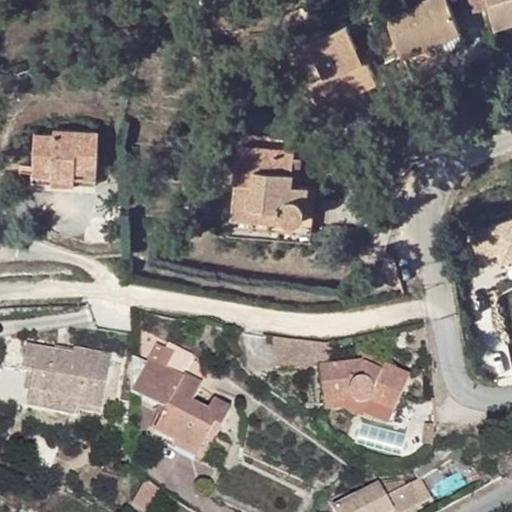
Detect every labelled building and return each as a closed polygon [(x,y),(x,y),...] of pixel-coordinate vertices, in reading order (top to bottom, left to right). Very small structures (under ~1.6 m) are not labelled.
[(461,32),(447,0),(425,0),(387,16),(403,56),(461,32)] [(487,0),(468,0),(472,12),(490,8),(487,0)] [(511,0),(487,0),(490,8),(496,27),(511,22),(511,0)] [(358,47),(348,25),(310,42),(307,35),(285,44),(294,64),(315,54),(325,77),(310,83),(324,112),(342,105),(334,88),(357,78),(361,89),(377,82),(367,60),(367,59),(365,59),(360,62),(354,49),(358,47)] [(465,41),(461,32),(436,42),(439,51),(465,41)] [(361,89),(357,78),(334,88),(342,105),(364,95),(361,89)] [(459,96),(454,89),(429,107),(434,113),(459,96)] [(429,107),(421,97),(400,114),(417,134),(437,118),(434,113),(429,107)] [(98,132),(53,129),(53,134),(33,133),(32,167),(51,168),(50,175),(73,177),(73,184),(95,185),(98,132)] [(294,157),(295,151),(240,145),(233,208),(254,210),(255,204),(279,207),(280,216),(283,220),(289,223),(294,224),(299,222),(302,219),(306,216),(309,185),(301,184),(292,184),(294,157)] [(301,184),(302,158),(294,157),(292,184),(301,184)] [(51,168),(32,167),(32,174),(50,175),(51,168)] [(73,177),(50,175),(50,183),(73,184),(73,177)] [(279,207),(255,204),(254,210),(233,208),(232,217),(287,223),(283,220),(280,216),(279,207)] [(511,214),(470,231),(485,267),(511,256),(511,214)] [(362,361),(330,365),(327,345),(272,338),(276,368),(318,365),(319,369),(323,401),(348,398),(349,400),(352,403),(357,406),(361,407),(364,407),(368,405),(371,403),(394,414),(410,378),(383,366),(386,361),(361,351),(362,361)] [(193,355),(168,342),(165,349),(174,354),(166,369),(182,378),(184,375),(193,355)] [(202,384),(184,375),(182,378),(166,369),(174,354),(165,349),(157,345),(148,362),(131,356),(131,391),(166,409),(154,432),(177,444),(199,455),(205,443),(209,437),(215,440),(231,409),(214,400),(208,411),(192,403),(202,384)] [(61,354),(26,347),(23,370),(33,372),(29,394),(81,404),(80,407),(102,411),(111,358),(73,350),(72,356),(61,354)] [(81,404),(29,394),(27,407),(79,416),(79,413),(80,407),(81,404)] [(352,403),(349,400),(348,398),(323,401),(324,412),(344,410),(351,416),(363,419),(364,416),(388,426),(394,414),(371,403),(368,405),(364,407),(361,407),(357,406),(352,403)] [(102,411),(80,407),(79,413),(101,416),(102,411)] [(359,441),(380,443),(382,427),(361,425),(359,441)] [(215,440),(209,437),(205,443),(211,446),(215,440)] [(199,455),(177,444),(174,449),(196,460),(199,455)] [(145,511),(157,489),(145,481),(132,506),(143,511),(145,511)] [(403,481),(380,485),(333,510),(333,511),(404,511),(420,504),(410,484),(406,486),(403,481)]
